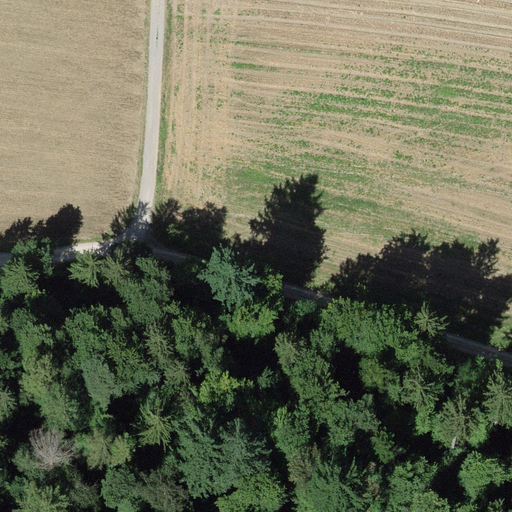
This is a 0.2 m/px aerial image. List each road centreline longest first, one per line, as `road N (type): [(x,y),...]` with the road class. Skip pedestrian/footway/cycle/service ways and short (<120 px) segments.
road 1 (track): [(141,243),(511,370)]
road 2 (track): [(141,243),(160,0)]
road 3 (track): [(0,255),(141,243)]
